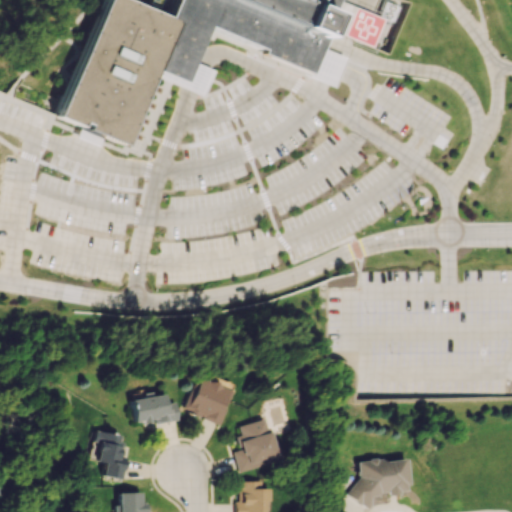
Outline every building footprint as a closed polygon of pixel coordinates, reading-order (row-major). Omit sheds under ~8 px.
[(119,0),(159,16),(171,21),(147,78),(118,148),(96,139),(72,129),(48,119),(50,114),(57,98),(66,75),(96,0),(119,0)] [(328,0),(316,30),(310,45),(305,58),(300,72),(199,31),(186,61),(182,71),(175,89),(165,85),(147,78),(171,21),(159,16),(160,12),(165,0),(328,0)] [(382,16),(343,0),(328,0),(316,30),(368,51),(382,16)] [(300,72),(305,58),(310,45),(340,57),(338,61),(329,84),(300,72)] [(197,98),(175,89),(182,71),(186,61),(209,71),(205,79),(197,98)] [(68,138),(92,147),(94,142),(96,139),(72,129),(71,132),(68,138)] [(179,410),(217,423),(231,384),(212,377),(210,382),(191,376),(179,410)] [(127,399),(130,423),(151,420),(152,424),(175,420),(172,401),(162,403),(160,394),(127,399)] [(230,451),(235,471),(273,461),(262,418),(234,425),(237,435),(233,436),(237,449),(230,451)] [(120,435),(91,430),(89,442),(95,443),(91,462),(101,463),(99,475),(118,479),(122,457),(116,456),(120,435)] [(402,457),(350,462),(354,502),(376,500),(376,494),(406,491),(402,457)] [(258,480),(233,481),(233,511),(262,511),(263,501),(266,501),(266,488),(258,488),(258,480)] [(143,511),(143,503),(137,503),(137,492),(113,492),(113,511),(143,511)]
